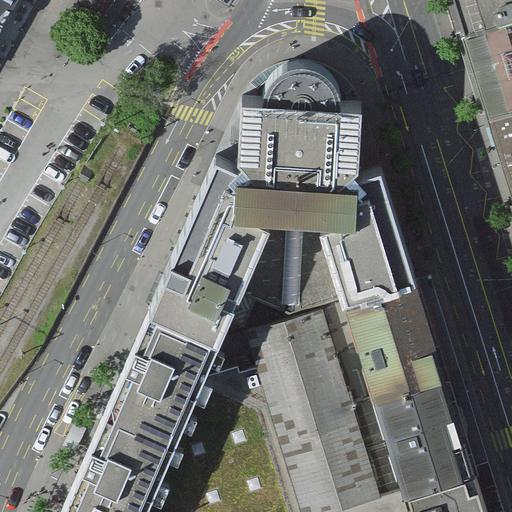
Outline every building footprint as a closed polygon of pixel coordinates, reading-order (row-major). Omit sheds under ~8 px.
[(0,0),(0,30),(16,0),(0,0)] [(511,0),(463,0),(468,16),(511,2),(511,0)] [(493,97),(511,91),(511,2),(468,16),(493,97)] [(275,81),(269,94),(268,103),(248,102),(244,172),(222,162),(154,314),(223,345),(276,221),(337,225),(326,231),(350,304),(424,283),(387,171),(366,178),(367,171),(369,130),(370,108),(348,107),(348,102),(346,90),(338,80),(329,72),(318,66),(304,65),(287,71),(275,81)] [(511,91),(493,97),(511,158),(511,91)] [(424,283),(350,304),(362,342),(417,511),(494,511),(454,386),(424,283)] [(223,345),(154,314),(151,322),(123,385),(68,511),(417,511),(362,342),(350,304),(244,332),(257,367),(240,371),(238,366),(210,376),(220,351),(223,345)] [(85,424),(75,420),(65,443),(74,447),(85,424)]
